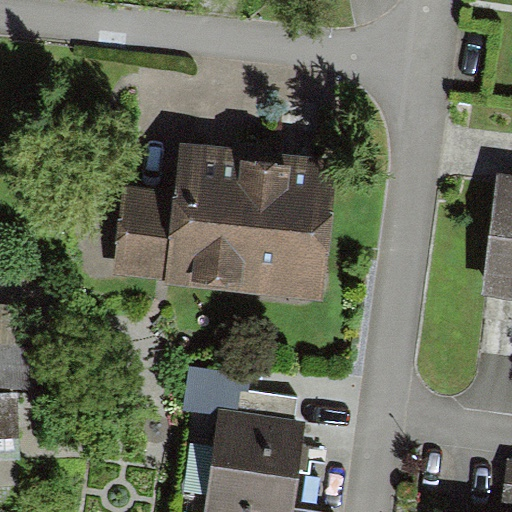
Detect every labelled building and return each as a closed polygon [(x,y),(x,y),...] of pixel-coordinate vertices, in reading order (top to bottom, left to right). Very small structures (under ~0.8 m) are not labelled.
[(335,163),(181,147),(177,191),(168,277),(167,284),(321,299),(335,163)] [(511,178),(503,178),(489,291),(511,293),(511,178)] [(168,277),(177,191),(124,186),(115,271),(168,277)] [(46,309),(0,305),(0,387),(39,391),(46,309)] [(219,410),(295,420),(298,399),(247,392),(249,377),(191,369),(185,413),(218,417),(219,410)] [(19,394),(0,394),(0,459),(21,459),(19,394)] [(295,420),(219,410),(218,417),(204,511),(292,511),(306,422),(295,420)]
